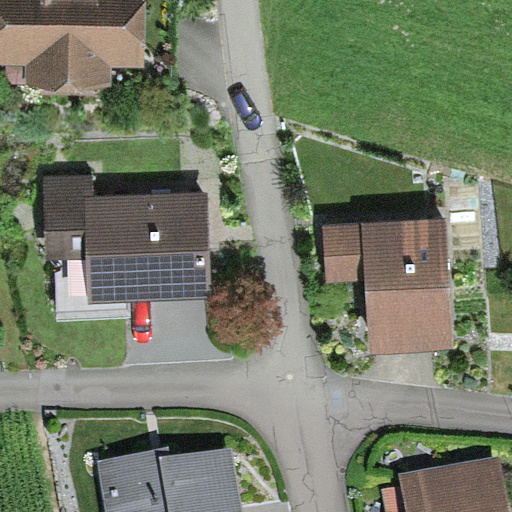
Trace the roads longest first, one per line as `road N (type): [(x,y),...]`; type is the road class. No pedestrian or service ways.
road 1 (residential): [(291,381),(233,0)]
road 2 (residential): [(0,389),(291,381)]
road 3 (residential): [(296,417),(511,416)]
